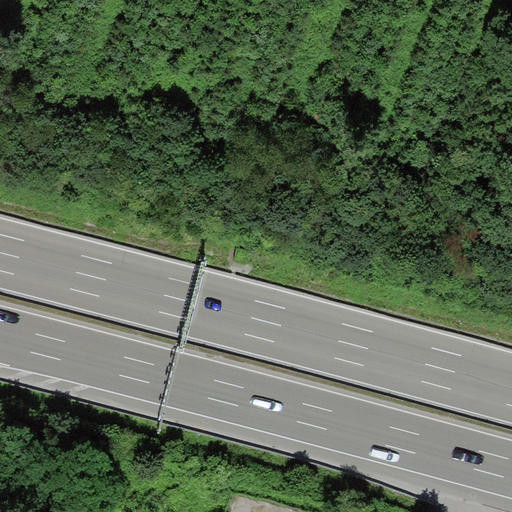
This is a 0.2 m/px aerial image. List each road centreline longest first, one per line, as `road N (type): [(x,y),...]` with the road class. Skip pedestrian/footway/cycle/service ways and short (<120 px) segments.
road 1 (motorway): [(511,388),(0,252)]
road 2 (motorway): [(0,335),(511,469)]
